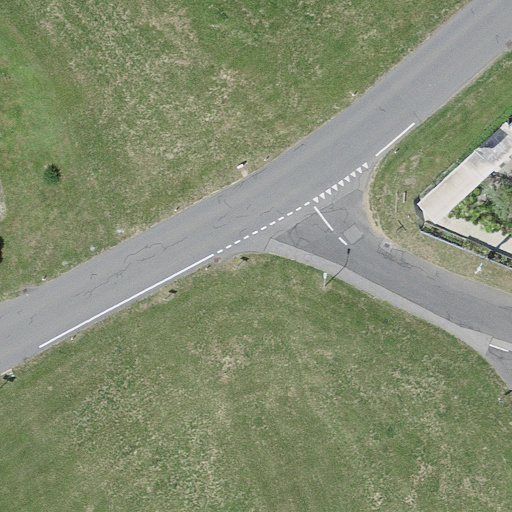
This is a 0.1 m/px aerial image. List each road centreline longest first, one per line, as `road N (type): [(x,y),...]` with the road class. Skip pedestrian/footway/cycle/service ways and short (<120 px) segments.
road 1 (tertiary): [(289,185),(0,347)]
road 2 (tertiary): [(511,0),(289,185)]
road 3 (unclassified): [(511,320),(349,251),(289,185)]
